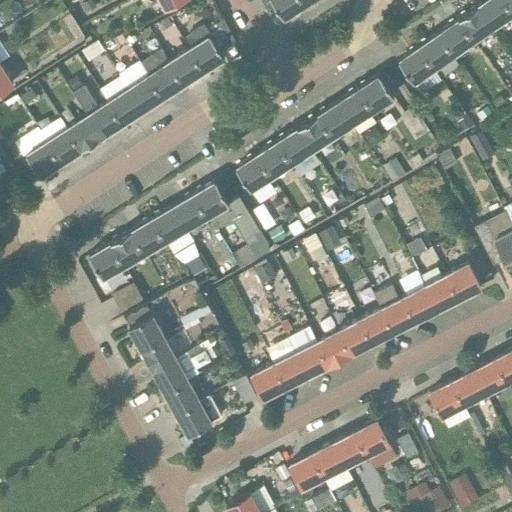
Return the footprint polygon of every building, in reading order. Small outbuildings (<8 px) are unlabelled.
[(97,5),(93,0),(86,0),(82,3),(87,11),(97,5)] [(165,6),(165,7),(177,0),(151,0),(156,10),(165,6)] [(302,0),(272,0),(284,17),(304,3),(302,0)] [(494,25),(511,12),(511,7),(506,0),(481,0),(479,2),(494,25)] [(474,39),(494,25),(479,2),(458,16),(474,39)] [(163,30),(172,23),(167,16),(158,22),(163,30)] [(454,53),(474,39),(458,16),(438,30),(454,53)] [(190,46),(204,68),(225,55),(221,49),(236,40),(224,17),(208,27),(205,21),(186,34),(192,44),(190,46)] [(14,20),(5,26),(10,34),(19,27),(14,20)] [(434,67),(454,53),(438,30),(418,44),(434,67)] [(0,60),(1,60),(0,58),(0,55),(8,50),(0,38),(0,60)] [(89,58),(104,48),(97,39),(83,49),(89,58)] [(414,81),(434,67),(418,44),(398,58),(414,81)] [(169,59),(184,82),(204,68),(190,46),(169,59)] [(149,72),(163,95),(184,82),(169,59),(149,72)] [(0,89),(14,81),(1,60),(0,60),(0,89)] [(128,86),(143,108),(163,95),(149,72),(128,86)] [(374,108),(394,95),(379,72),(359,85),(374,108)] [(68,80),(74,89),(82,83),(77,74),(68,80)] [(369,111),(374,108),(359,85),(338,99),(353,122),(354,121),(360,131),(376,121),(369,111)] [(108,99),(122,121),(143,108),(128,86),(108,99)] [(37,95),(32,88),(20,95),(25,102),(37,95)] [(6,100),(8,104),(21,97),(18,92),(6,100)] [(506,101),(501,93),(491,101),(496,108),(506,101)] [(87,112),(102,135),(122,121),(108,99),(87,112)] [(333,135),(353,122),(338,99),(318,112),(333,135)] [(483,121),(493,115),(487,105),(477,111),(483,121)] [(455,117),(456,119),(463,129),(474,123),(466,110),(455,117)] [(87,112),(67,125),(81,148),(102,135),(87,112)] [(329,137),(333,135),(318,112),(297,125),(312,149),(313,148),(318,157),(335,146),(329,137)] [(46,139),(61,161),(81,148),(67,125),(60,116),(42,128),(48,138),(46,139)] [(292,162),(312,149),(297,125),(277,139),(292,162)] [(479,152),(491,145),(482,128),(469,135),(479,152)] [(375,140),(368,129),(361,134),(368,144),(375,140)] [(20,141),(27,151),(26,152),(40,175),(61,161),(46,139),(43,141),(37,130),(20,141)] [(271,175),(292,162),(277,139),(256,152),(271,175)] [(458,160),(450,145),(436,153),(445,168),(458,160)] [(251,189),(271,175),(256,152),(236,165),(251,189)] [(413,168),(424,161),(418,153),(407,160),(413,168)] [(392,179),(406,171),(397,156),(383,164),(392,179)] [(225,203),(229,200),(215,178),(194,190),(208,213),(225,203)] [(187,226),(208,213),(194,190),(173,203),(187,226)] [(286,203),(279,192),(267,200),(274,211),(286,203)] [(388,193),(380,198),(384,205),(392,201),(388,193)] [(229,200),(225,203),(244,236),(259,227),(239,194),(229,200)] [(385,207),(379,195),(365,203),(371,214),(385,207)] [(166,238),(187,226),(173,203),(152,215),(166,238)] [(316,216),(310,206),(299,212),(305,223),(316,216)] [(145,251),(166,238),(152,215),(131,228),(145,251)] [(305,229),(298,218),(288,224),(294,235),(305,229)] [(511,272),(511,228),(495,237),(486,219),(473,225),(493,264),(495,263),(492,257),(502,252),(511,271),(511,272)] [(341,242),(332,224),(318,231),(328,249),(341,242)] [(124,263),(145,251),(131,228),(110,240),(124,263)] [(323,244),(316,231),(304,237),(311,251),(323,244)] [(426,248),(420,236),(406,244),(412,255),(426,248)] [(103,276),(124,263),(110,240),(89,253),(103,276)] [(297,255),(293,246),(283,251),(288,260),(297,255)] [(204,262),(198,253),(184,261),(190,270),(204,262)] [(277,274),(269,260),(255,268),(262,282),(277,274)] [(446,271),(459,295),(481,284),(468,260),(446,271)] [(437,306),(459,295),(446,271),(425,282),(437,306)] [(201,287),(196,277),(180,285),(185,295),(201,287)] [(121,309),(142,297),(133,280),(112,291),(121,309)] [(394,329),(415,317),(403,293),(399,295),(392,281),(374,290),(381,304),(394,329)] [(415,317),(437,306),(425,282),(403,293),(415,317)] [(136,338),(160,326),(147,302),(124,314),(130,325),(129,325),(136,338)] [(183,323),(198,316),(211,309),(208,302),(180,317),(183,323)] [(372,340),(394,329),(381,304),(359,315),(372,340)] [(350,351),(372,340),(359,315),(338,326),(350,351)] [(200,320),(198,316),(183,323),(186,328),(200,320)] [(149,362),(173,349),(160,326),(136,338),(149,362)] [(338,326),(316,337),(329,362),(350,351),(338,326)] [(228,334),(226,335),(223,337),(222,337),(218,339),(225,352),(227,356),(237,351),(228,334)] [(307,373),(329,362),(316,337),(313,339),(296,348),(294,348),(307,373)] [(255,347),(251,338),(242,343),(246,351),(255,347)] [(506,381),(511,378),(511,346),(493,357),(506,381)] [(285,384),(307,373),(294,348),(272,360),(285,384)] [(162,386),(186,373),(173,349),(149,362),(162,386)] [(484,393),(506,381),(493,357),(471,368),(484,393)] [(264,396),(285,384),(272,360),(251,371),(264,396)] [(462,404),(484,393),(471,368),(449,379),(462,404)] [(233,379),(235,384),(244,402),(256,396),(247,378),(245,372),(233,379)] [(175,409),(199,396),(186,373),(162,386),(175,409)] [(440,415),(462,404),(449,379),(427,391),(440,415)] [(199,396),(175,409),(188,433),(211,420),(199,398),(199,396)] [(368,453),(390,442),(377,417),(355,428),(368,453)] [(346,464),(368,453),(355,428),(333,440),(346,464)] [(409,430),(397,436),(406,455),(418,449),(409,430)] [(191,441),(187,433),(179,438),(183,445),(191,441)] [(324,475),(346,464),(333,440),(311,451),(324,475)] [(321,477),(324,475),(311,451),(289,462),(308,498),(327,489),(321,477)] [(496,465),(505,482),(511,478),(511,473),(505,460),(496,465)] [(275,467),(281,479),(290,474),(284,462),(275,467)] [(475,489),(466,471),(449,480),(458,498),(475,489)] [(261,511),(274,505),(263,484),(227,504),(231,511),(261,511)] [(434,511),(441,509),(430,488),(407,500),(413,511),(434,511)]
